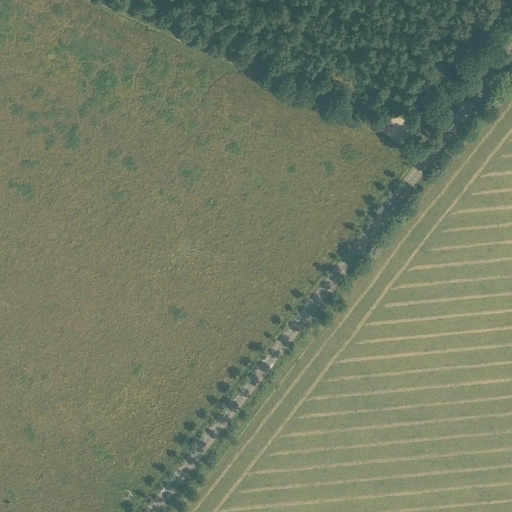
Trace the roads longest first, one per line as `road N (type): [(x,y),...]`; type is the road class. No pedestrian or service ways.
road 1 (secondary): [(150,511),(511,50)]
road 2 (track): [(248,71),(428,157)]
road 3 (track): [(89,0),(248,71)]
